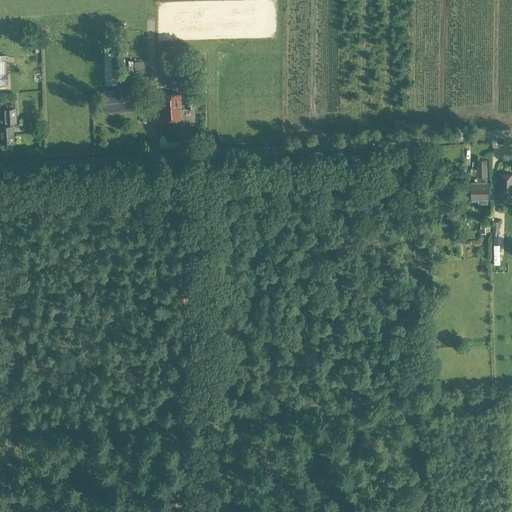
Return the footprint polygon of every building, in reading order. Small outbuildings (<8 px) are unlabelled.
[(187,72),(187,60),(165,62),(166,73),(187,72)] [(135,110),(134,90),(105,92),(107,112),(135,110)] [(161,107),(163,107),(164,121),(181,120),(180,105),(182,105),(181,94),(161,96),(161,107)] [(185,96),(186,105),(187,105),(187,109),(196,108),(195,95),(185,96)] [(13,120),(17,119),(16,108),(5,109),(5,116),(1,116),(1,124),(2,124),(2,127),(0,127),(1,143),(14,142),(13,125),(14,125),(13,120)] [(477,161),(477,178),(477,184),(472,184),(472,199),(472,202),(479,202),(479,200),(488,200),(488,184),(487,184),(487,178),(487,161),(477,161)] [(511,198),(511,174),(498,175),(498,199),(511,198)] [(442,220),(436,220),(436,231),(452,231),(452,220),(447,220),(447,218),(441,218),(442,220)]
